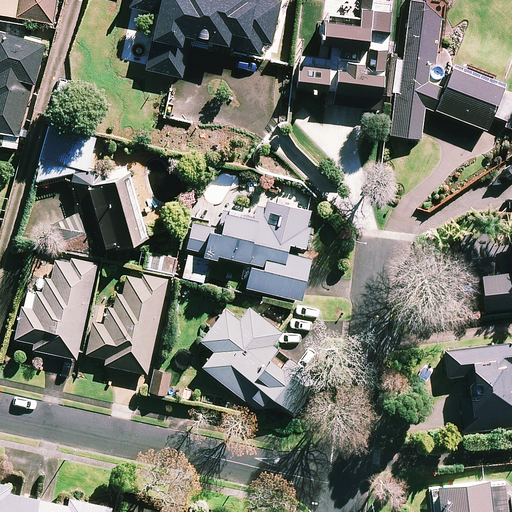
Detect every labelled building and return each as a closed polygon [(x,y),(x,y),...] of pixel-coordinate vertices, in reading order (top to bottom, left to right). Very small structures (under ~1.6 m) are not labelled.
[(0,0),(0,13),(55,22),(58,0),(0,0)] [(130,0),(129,6),(158,12),(145,67),(183,76),(192,34),(221,41),(221,44),(259,53),(262,41),(272,43),(281,0),(130,0)] [(371,50),(370,64),(341,60),(341,53),(331,52),(330,59),(302,56),(298,87),(336,92),(335,103),(381,108),(394,0),(364,0),(363,20),(329,16),(326,44),(371,50)] [(444,7),(412,3),(404,59),(396,58),(392,91),(396,91),(391,133),(422,137),(426,107),(487,130),(507,83),(452,58),(442,84),(428,82),(431,61),(437,62),(444,7)] [(46,44),(0,31),(0,129),(20,135),(33,81),(36,82),(46,44)] [(72,174),(74,185),(77,187),(90,231),(96,229),(102,248),(150,235),(132,171),(103,179),(105,173),(89,170),(97,135),(49,124),(37,180),(72,174)] [(203,250),(202,252),(216,255),(217,252),(225,254),(224,255),(263,265),(262,268),(249,265),(244,286),(301,300),(311,257),(287,251),(289,242),(305,246),(310,226),(307,225),(311,210),(266,199),(264,207),(256,205),(253,216),(222,209),(217,226),(192,220),(186,246),(203,250)] [(511,228),(510,229),(510,237),(466,240),(469,280),(482,279),(484,310),(511,307),(511,228)] [(177,257),(148,251),(145,267),(174,273),(177,257)] [(187,253),(181,275),(204,281),(209,258),(187,253)] [(70,261),(54,257),(50,278),(45,277),(42,291),(36,290),(32,306),(21,304),(14,338),(33,342),(32,348),(76,357),(97,262),(71,256),(70,261)] [(146,373),(167,277),(142,272),(141,276),(126,273),(122,291),(116,290),(113,306),(107,305),(103,322),(92,319),(85,352),(105,357),(104,364),(146,373)] [(290,371),(270,355),(278,346),(272,342),(282,331),(249,304),(238,317),(225,306),(199,339),(213,350),(202,364),(256,408),(268,392),(271,395),(290,371)] [(511,341),(444,348),(447,376),(465,374),(466,388),(427,391),(431,434),(511,426),(511,341)] [(506,511),(504,478),(438,484),(439,489),(429,490),(431,511),(506,511)] [(12,486),(0,483),(0,511),(109,511),(110,509),(67,499),(65,506),(10,495),(12,486)]
